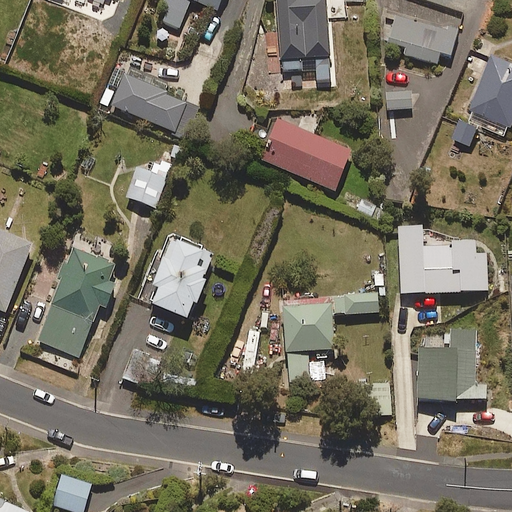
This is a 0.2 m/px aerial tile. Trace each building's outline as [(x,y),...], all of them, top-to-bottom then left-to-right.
[(224,0),(164,0),(162,7),(169,9),(164,24),(181,30),(191,4),(219,14),(224,0)] [(276,0),(280,63),(282,63),(283,73),(316,70),(317,82),(331,81),(329,59),(331,58),(326,0),(276,0)] [(448,33),(396,18),(388,45),(407,51),(406,57),(438,66),(441,56),(450,58),(458,31),(449,29),(448,33)] [(511,59),(493,52),(470,112),(511,128),(511,59)] [(168,87),(129,72),(113,112),(175,136),(186,107),(163,98),(168,87)] [(412,93),(386,95),(388,112),(413,110),(412,93)] [(279,123),(262,163),(336,194),(353,154),(279,123)] [(156,178),(137,170),(126,198),(156,210),(174,166),(162,162),(156,178)] [(0,313),(6,316),(33,248),(0,234),(0,313)] [(402,299),(490,297),(489,259),(478,259),(478,249),(426,250),(426,234),(400,235),(402,299)] [(159,294),(153,309),(187,322),(193,307),(198,309),(208,286),(203,284),(207,275),(199,272),(204,258),(177,247),(169,266),(164,264),(153,291),(159,294)] [(59,285),(38,343),(79,358),(98,304),(107,307),(115,286),(108,284),(115,266),(72,250),(68,260),(64,259),(55,283),(59,285)] [(370,298),(334,301),(335,319),(372,317),(370,298)] [(330,300),(281,305),(288,385),(310,383),(307,356),(335,353),(330,300)] [(449,354),(420,353),(417,403),(457,408),(457,403),(488,404),(488,389),(475,388),(478,333),(450,332),(449,354)] [(392,386),(353,389),(355,418),(393,416),(392,386)] [(84,511),(92,487),(61,479),(53,509),(64,511),(84,511)] [(21,511),(0,503),(0,511),(21,511)]
